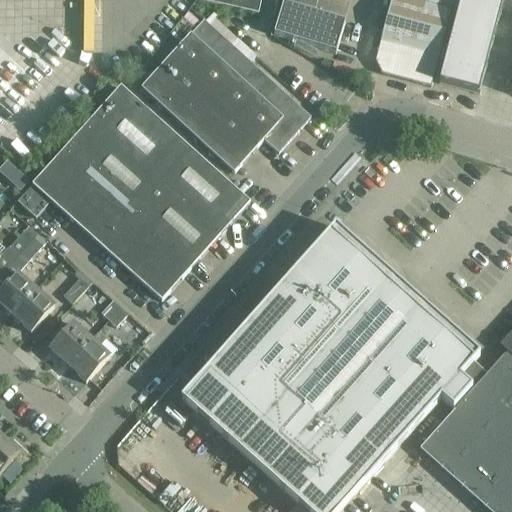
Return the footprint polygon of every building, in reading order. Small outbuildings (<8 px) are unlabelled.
[(199,0),(199,4),(260,17),(264,0),(199,0)] [(285,0),(284,6),(275,37),(336,56),(346,25),(316,16),(319,0),(285,0)] [(454,0),(392,0),(376,62),(383,74),(432,87),(454,0)] [(460,0),(460,5),(453,32),(446,58),(439,85),(479,96),(486,69),(493,42),(500,15),(504,0),(460,0)] [(280,154),(312,119),(205,23),(143,91),(236,174),(265,141),(280,154)] [(0,71),(7,76),(17,62),(3,51),(0,55),(0,71)] [(122,89),(63,154),(193,270),(252,204),(122,89)] [(193,270),(63,154),(33,188),(163,304),(193,270)] [(36,221),(49,207),(32,191),(18,205),(36,221)] [(0,278),(38,236),(29,228),(10,249),(0,259),(0,258),(0,278)] [(337,228),(179,404),(300,511),(344,511),(443,401),(449,406),(482,369),(476,363),(482,357),(337,228)] [(38,236),(0,278),(0,282),(7,288),(0,295),(0,306),(13,318),(37,292),(19,275),(28,265),(47,244),(38,236)] [(74,307),(90,288),(93,285),(84,277),(81,280),(64,298),(74,307)] [(37,292),(13,318),(31,335),(55,308),(37,292)] [(120,310),(113,303),(101,317),(108,323),(120,310)] [(120,310),(108,323),(117,330),(129,317),(120,310)] [(50,352),(68,368),(92,341),(74,325),(50,352)] [(92,341),(68,368),(86,384),(110,358),(101,349),(107,342),(98,335),(92,341)] [(455,414),(421,452),(487,511),(511,511),(511,335),(502,347),(509,353),(490,375),(482,369),(449,406),(448,407),(455,414)] [(0,476),(20,455),(1,438),(0,439),(0,476)]
